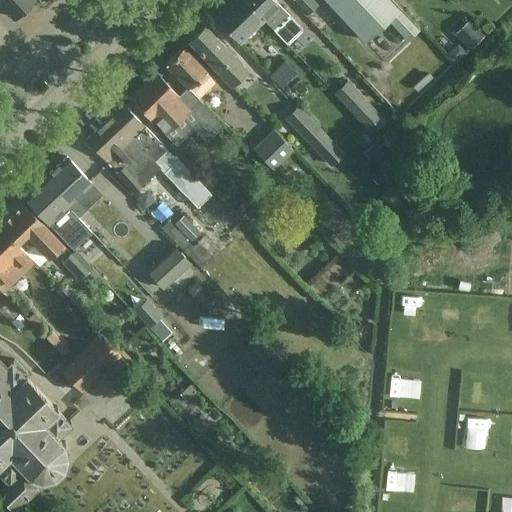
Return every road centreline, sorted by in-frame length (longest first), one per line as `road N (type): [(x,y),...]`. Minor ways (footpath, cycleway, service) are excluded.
road 1 (tertiary): [(27,113),(149,0)]
road 2 (tertiary): [(108,0),(9,92)]
